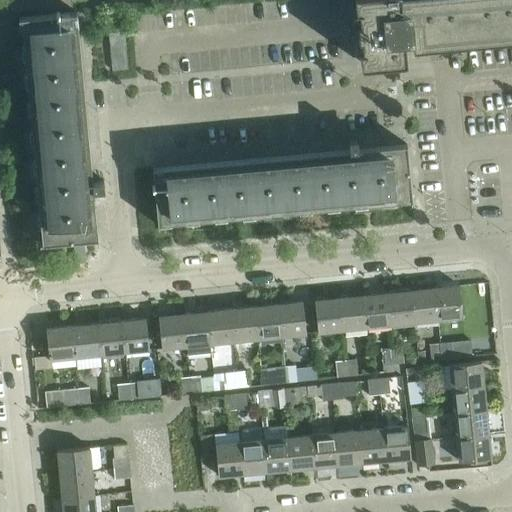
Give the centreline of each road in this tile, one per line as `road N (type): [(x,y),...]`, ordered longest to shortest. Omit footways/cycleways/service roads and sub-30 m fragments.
road 1 (residential): [(0,293),(504,246)]
road 2 (residential): [(296,511),(511,491)]
road 3 (residential): [(22,511),(0,297)]
